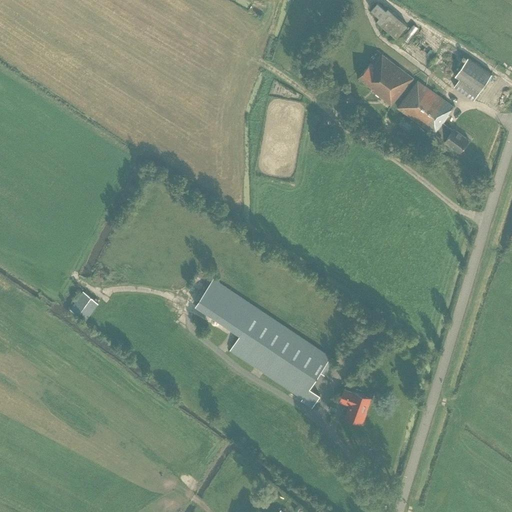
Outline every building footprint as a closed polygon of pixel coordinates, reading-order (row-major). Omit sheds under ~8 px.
[(407,26),(387,8),(385,11),(377,3),(370,11),(379,18),(376,21),(396,39),(407,26)] [(412,78),(381,55),(374,65),(370,62),(359,78),(372,88),(370,90),(392,106),(412,78)] [(454,87),(474,101),(492,74),(468,58),(455,76),(460,79),(454,87)] [(336,110),(341,103),(310,79),(305,85),(336,110)] [(453,129),(443,122),(449,115),(448,114),(453,106),(418,81),(399,108),(460,153),(469,140),(453,128),(453,129)] [(341,89),(335,96),(343,102),(349,95),(341,89)] [(312,408),(320,396),(310,389),(331,357),(213,279),(195,305),(240,335),(230,350),(303,398),(301,401),(312,408)] [(87,322),(99,304),(83,291),(71,309),(87,322)] [(362,422),(371,398),(344,388),(339,401),(349,404),(344,416),(362,422)]
